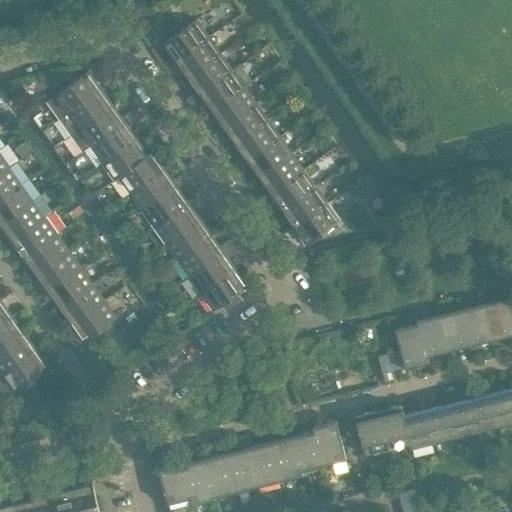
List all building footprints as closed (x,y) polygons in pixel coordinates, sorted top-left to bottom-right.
[(174,61),(208,36),(197,20),(196,19),(162,43),(174,61)] [(220,53),(208,36),(174,61),(186,77),(220,53)] [(198,94),(232,70),(220,53),(186,77),(198,94)] [(210,110),(244,86),(252,80),(240,64),(232,70),(198,94),(210,110)] [(58,119),(101,88),(88,70),(54,95),(46,101),(58,119)] [(221,127),(256,103),(244,86),(210,110),(221,127)] [(70,135),(109,107),(112,105),(101,88),(58,119),(70,135)] [(256,103),(221,127),(233,144),(237,141),(267,119),(256,103)] [(81,152),(90,145),(124,121),(112,105),(109,107),(70,135),(81,152)] [(127,119),(136,113),(133,108),(124,115),(127,119)] [(130,124),(140,118),(136,113),(127,119),(130,124)] [(267,119),(237,141),(233,144),(245,160),(279,136),(267,119)] [(102,162),(132,141),(136,138),(124,121),(90,145),(102,162)] [(279,136),(245,160),(257,177),(261,174),(291,153),(279,136)] [(136,138),(132,141),(102,162),(114,178),(114,179),(115,180),(119,177),(118,176),(148,154),(147,153),(136,138)] [(151,151),(161,143),(158,139),(148,146),(151,151)] [(164,168),(156,157),(166,150),(161,143),(151,151),(147,153),(148,154),(118,176),(119,177),(130,193),(164,168)] [(291,153),(261,174),(257,177),(269,193),(303,169),(291,153)] [(0,173),(9,167),(0,154),(0,173)] [(0,198),(28,178),(17,161),(9,167),(0,173),(0,198)] [(164,168),(130,193),(142,209),(176,185),(164,168)] [(303,169),(269,193),(281,210),(285,207),(315,186),(303,169)] [(0,223),(33,200),(40,194),(28,178),(0,198),(0,223)] [(176,185),(142,209),(153,226),(188,201),(176,185)] [(315,186),(285,207),(281,210),(293,226),(327,202),(315,186)] [(14,238),(44,217),(33,200),(0,223),(0,226),(10,241),(14,238)] [(188,201),(153,226),(165,242),(199,218),(188,201)] [(327,202),(293,226),(305,244),(339,220),(339,218),(338,219),(327,202)] [(79,205),(72,209),(77,216),(83,211),(79,205)] [(44,217),(14,238),(10,241),(22,258),(56,233),(44,217)] [(199,218),(165,242),(177,259),(211,235),(199,218)] [(56,233),(22,258),(34,274),(38,271),(68,250),(56,233)] [(211,235),(177,259),(189,275),(223,251),(211,235)] [(68,250),(38,271),(34,274),(46,291),(80,266),(68,250)] [(223,251),(189,275),(201,292),(235,268),(223,251)] [(80,266),(46,291),(58,307),(62,305),(92,283),(80,266)] [(253,293),(247,285),(248,285),(235,268),(201,292),(213,310),(224,302),(230,311),(243,301),(253,293)] [(92,283),(62,305),(58,307),(70,324),(104,300),(92,283)] [(0,298),(0,323),(12,315),(0,298)] [(511,334),(511,324),(506,301),(505,298),(483,303),(484,307),(492,339),(511,334)] [(82,341),(117,317),(104,300),(70,324),(82,341)] [(492,339),(484,307),(483,303),(461,309),(462,312),(470,345),(492,339)] [(470,345),(462,312),(461,309),(439,314),(440,318),(448,351),(470,345)] [(448,351),(440,318),(439,314),(416,320),(417,323),(418,323),(426,356),(427,356),(448,351)] [(12,315),(0,323),(0,348),(24,332),(12,315)] [(418,323),(417,323),(395,329),(400,350),(378,355),(382,373),(428,361),(427,356),(426,356),(418,323)] [(0,370),(1,373),(32,351),(36,348),(24,332),(0,348),(0,370)] [(30,379),(48,366),(36,348),(32,351),(1,373),(0,373),(0,388),(6,396),(17,388),(20,392),(33,383),(30,379)] [(511,387),(490,393),(498,425),(511,422),(511,387)] [(490,393),(469,398),(477,431),(498,425),(490,393)] [(469,398),(446,404),(455,436),(477,431),(469,398)] [(409,443),(403,415),(401,404),(355,416),(364,454),(408,443),(409,443)] [(446,404),(424,409),(432,442),(455,436),(446,404)] [(432,442),(424,409),(403,415),(409,443),(408,443),(409,448),(432,442)] [(193,511),(192,505),(215,499),(214,496),(303,474),(302,470),(346,459),(336,420),(312,426),(313,431),(183,463),(181,459),(157,465),(169,511),(334,511),(330,511),(193,511)] [(511,511),(511,464),(508,466),(511,481),(511,511),(419,511),(413,489),(398,493),(403,511),(511,511)] [(99,511),(91,481),(71,486),(72,491),(77,511),(99,511)] [(77,511),(72,491),(71,486),(51,491),(55,511),(77,511)] [(55,511),(51,491),(31,496),(34,511),(55,511)] [(34,511),(31,496),(18,500),(11,501),(13,511),(34,511)] [(13,511),(11,501),(0,504),(0,511),(13,511)]
